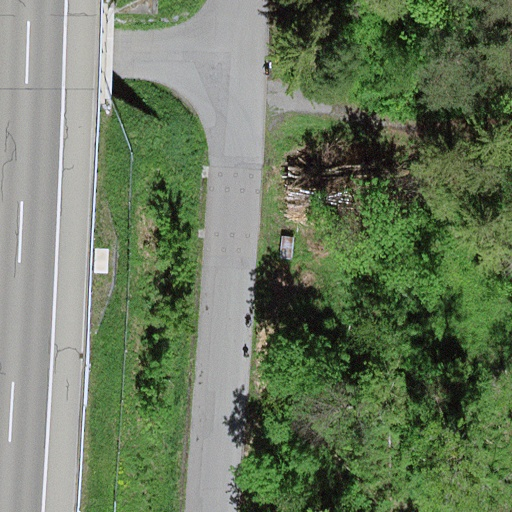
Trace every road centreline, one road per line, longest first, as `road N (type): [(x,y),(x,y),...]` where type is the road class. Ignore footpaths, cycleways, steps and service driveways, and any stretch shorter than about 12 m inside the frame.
road 1 (motorway): [(6,511),(29,0)]
road 2 (track): [(209,511),(243,56)]
road 3 (unclassified): [(243,56),(0,49)]
